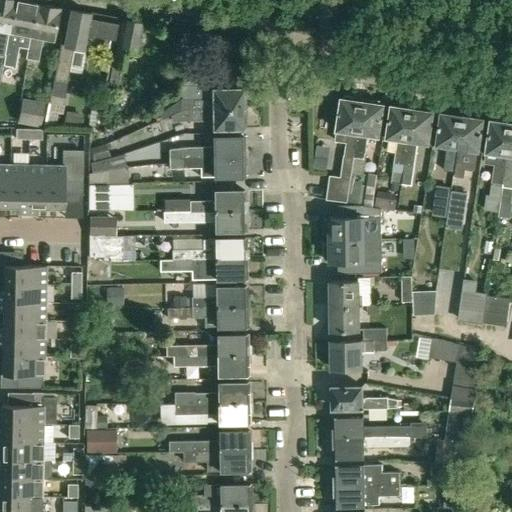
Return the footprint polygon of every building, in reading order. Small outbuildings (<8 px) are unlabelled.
[(0,0),(0,80),(2,64),(4,54),(14,0),(0,0)] [(14,0),(4,54),(2,64),(11,66),(11,67),(15,68),(18,46),(28,48),(30,35),(36,3),(18,0),(14,0)] [(59,8),(36,3),(30,35),(28,48),(26,58),(38,60),(42,38),(53,40),(59,8)] [(60,43),(50,95),(65,97),(70,71),(74,47),(83,48),(86,33),(101,36),(106,37),(100,70),(109,71),(115,38),(118,18),(89,14),(70,10),(64,43),(60,43)] [(137,52),(143,23),(122,19),(110,83),(120,85),(127,50),(137,52)] [(230,85),(230,72),(203,69),(193,76),(193,86),(230,85)] [(336,84),(314,84),(314,95),(335,95),(336,84)] [(187,108),(245,108),(245,100),(242,98),(242,87),(212,88),(213,98),(181,99),(167,104),(170,115),(184,108),(187,108)] [(354,157),(363,101),(355,100),(355,98),(347,96),(347,99),(341,98),(335,141),(346,143),(344,155),(342,167),(352,169),(354,157)] [(21,100),(17,122),(39,127),(44,104),(21,100)] [(371,103),(363,101),(354,157),(365,159),(369,135),(379,137),(384,104),(379,104),(379,101),(371,100),(371,103)] [(392,105),(387,138),(398,139),(394,163),(405,165),(414,109),(406,108),(406,105),(397,104),(396,106),(392,105)] [(245,108),(187,108),(184,108),(170,115),(172,119),(213,119),(213,129),(243,128),(243,118),(245,116),(245,108)] [(405,165),(415,166),(418,142),(429,144),(434,112),(429,111),(429,109),(421,108),(420,110),(414,109),(405,165)] [(444,170),(454,172),(462,116),(455,115),(456,113),(447,112),(447,114),(441,113),(436,145),(448,146),(444,170)] [(470,117),(462,116),(454,172),(453,176),(464,177),(465,169),(475,171),(478,151),(483,119),(479,118),(479,116),(470,115),(470,117)] [(491,182),(503,184),(511,125),(511,123),(504,122),(505,120),(496,119),(496,121),(491,120),(486,152),(487,152),(485,163),(494,164),(491,182)] [(511,201),(511,197),(511,125),(503,184),(503,185),(502,196),(501,200),(511,201)] [(16,129),(15,135),(15,139),(28,139),(29,129),(16,129)] [(41,139),(42,129),(29,129),(28,139),(41,139)] [(169,149),(169,157),(246,156),(246,148),(243,147),(243,136),(213,136),(213,146),(188,147),(169,149)] [(106,142),(90,147),(94,161),(110,157),(106,142)] [(46,165),(45,207),(48,207),(64,207),(64,192),(82,192),(83,151),(64,151),(63,165),(49,165),(46,165)] [(169,157),(169,163),(169,168),(189,167),(200,167),(200,176),(214,176),(244,176),(244,166),(246,164),(246,156),(169,157)] [(0,206),(9,206),(10,164),(0,164),(0,206)] [(10,164),(9,206),(12,206),(18,207),(17,215),(27,215),(27,212),(28,165),(13,164),(10,164)] [(27,212),(27,215),(28,215),(37,216),(37,207),(45,207),(46,165),(29,165),(28,165),(27,212)] [(348,198),(347,202),(348,202),(363,205),(372,207),(377,174),(369,172),(367,185),(363,184),(363,182),(355,181),(357,173),(352,172),(351,178),(348,198)] [(351,178),(340,176),(330,175),(326,199),(347,202),(348,198),(351,178)] [(87,184),(87,206),(87,211),(133,210),(132,182),(128,182),(88,184),(87,184)] [(490,194),(502,196),(503,185),(491,183),(490,194)] [(438,189),(436,202),(449,203),(451,190),(441,189),(438,189)] [(244,200),(244,190),(214,190),(214,201),(189,201),(189,211),(247,210),(247,202),(244,200)] [(324,220),(324,234),(330,234),(330,239),(381,239),(380,208),(375,207),(372,207),(363,205),(355,205),(355,217),(337,217),(330,217),(330,219),(324,220)] [(163,211),(163,221),(215,220),(215,230),(245,229),(245,220),(248,218),(247,210),(189,211),(163,211)] [(109,236),(109,218),(89,218),(89,236),(109,236)] [(110,236),(109,236),(89,236),(89,257),(109,257),(110,236)] [(172,259),(193,259),(248,258),(248,250),(245,248),(245,238),(204,238),(204,248),(172,248),(172,259)] [(381,261),(381,239),(330,239),(330,245),(324,245),(325,260),(330,259),(330,262),(338,262),(356,261),(356,273),(381,273),(381,261)] [(193,259),(172,259),(163,260),(163,270),(191,269),(191,279),(246,278),(246,268),(248,267),(248,258),(193,259)] [(45,265),(3,265),(3,285),(45,285),(45,265)] [(71,272),(71,285),(81,285),(81,272),(71,272)] [(412,277),(402,277),(403,302),(412,302),(412,277)] [(461,293),(461,297),(458,317),(458,318),(483,322),(486,302),(487,294),(475,292),(477,281),(464,279),(461,293)] [(331,281),(331,306),(358,306),(358,281),(331,281)] [(45,285),(3,285),(3,293),(0,293),(0,302),(45,303),(45,285)] [(81,298),(81,285),(71,285),(70,298),(81,298)] [(216,296),(192,297),(192,307),(249,305),(249,298),(246,296),(246,286),(216,287),(216,296)] [(123,287),(106,287),(106,306),(123,306),(123,287)] [(436,290),(413,291),(413,314),(434,314),(436,290)] [(486,302),(483,322),(506,325),(510,298),(487,294),(486,302)] [(186,297),(173,297),(173,307),(179,307),(186,307),(186,297)] [(2,321),(44,321),(45,303),(0,302),(0,312),(3,312),(2,321)] [(167,317),(205,316),(205,327),(247,326),(247,316),(250,313),(249,305),(192,307),(186,307),(179,307),(173,307),(167,307),(167,317)] [(358,306),(331,306),(331,330),(358,330),(358,306)] [(380,306),(367,306),(367,315),(381,315),(380,306)] [(75,308),(75,321),(85,321),(85,308),(75,308)] [(44,321),(2,321),(2,329),(0,329),(0,338),(44,339),(44,321)] [(74,334),(80,334),(85,334),(85,321),(75,321),(74,334)] [(363,328),(363,340),(387,340),(387,328),(363,328)] [(124,333),(92,332),(91,355),(124,355),(124,333)] [(167,345),(167,355),(173,355),(250,354),(250,344),(248,343),(247,333),(217,333),(217,344),(167,345)] [(2,357),(44,357),(44,339),(0,338),(0,348),(2,348),(2,357)] [(331,339),(332,368),(362,368),(362,352),(374,352),(375,351),(387,351),(387,346),(387,340),(363,340),(331,339)] [(70,357),(80,357),(80,344),(70,344),(70,357)] [(483,350),(460,345),(457,361),(480,365),(483,350)] [(173,355),(173,365),(218,365),(218,374),(248,374),(248,364),(250,362),(250,354),(173,355)] [(43,375),(44,357),(2,357),(1,374),(17,374),(17,387),(42,388),(42,375),(43,375)] [(118,358),(86,358),(86,379),(118,380),(118,358)] [(480,365),(457,361),(457,362),(456,372),(479,375),(480,365)] [(454,384),(477,387),(479,375),(456,372),(454,384)] [(174,403),(251,402),(251,394),(248,393),(248,382),(218,382),(218,392),(193,393),(174,393),(174,403)] [(454,384),(452,396),(475,399),(477,387),(454,384)] [(332,396),(332,409),(397,408),(397,399),(387,398),(362,398),(362,387),(332,386),(332,388),(330,390),(330,396),(332,396)] [(1,404),(1,424),(43,425),(43,422),(56,422),(56,393),(42,393),(42,392),(32,392),(32,405),(7,405),(1,404)] [(473,410),(475,399),(452,396),(450,411),(473,410)] [(251,410),(251,402),(174,403),(174,423),(205,422),(205,413),(219,413),(219,423),(249,422),(249,412),(251,410)] [(84,427),(97,427),(97,405),(84,405),(84,427)] [(473,410),(450,411),(445,438),(469,440),(473,410)] [(330,429),(330,436),(388,436),(410,437),(427,438),(427,421),(411,421),(411,426),(363,427),(363,416),(332,417),(333,428),(330,429)] [(43,425),(1,424),(0,433),(0,432),(0,442),(42,443),(43,425)] [(78,438),(78,425),(68,424),(68,438),(78,438)] [(116,430),(86,429),(86,452),(116,452),(116,430)] [(219,440),(194,440),(168,441),(168,451),(183,451),(194,451),(252,450),(252,442),(249,439),(249,430),(219,430),(219,440)] [(410,437),(388,436),(330,436),(331,445),(333,446),(333,457),(364,457),(364,447),(410,446),(410,437)] [(466,441),(445,439),(444,463),(465,464),(466,441)] [(0,460),(42,461),(42,443),(0,442),(0,451),(0,452),(0,455),(0,460)] [(82,461),(82,448),(72,448),(72,453),(63,453),(63,461),(72,461),(82,461)] [(252,450),(194,451),(183,451),(183,461),(205,461),(206,471),(220,470),(250,470),(250,459),(252,457),(252,450)] [(85,454),(85,474),(115,475),(115,455),(85,454)] [(51,461),(42,461),(0,460),(0,478),(42,479),(42,478),(51,478),(51,461)] [(72,474),(82,474),(82,461),(72,461),(72,474)] [(462,464),(444,464),(444,481),(466,481),(462,464)] [(332,477),(332,485),(400,484),(399,472),(382,472),(382,465),(333,466),(334,475),(332,477)] [(100,477),(84,476),(83,505),(93,505),(93,490),(100,490),(100,477)] [(0,496),(41,497),(42,479),(0,478),(0,496)] [(77,497),(77,484),(67,484),(67,497),(77,497)] [(173,505),(176,505),(182,505),(253,504),(252,495),(250,494),(250,484),(203,485),(203,495),(173,496),(173,505)] [(400,484),(332,485),(332,493),(334,494),(334,506),(377,505),(377,495),(400,494),(400,484)] [(444,507),(460,507),(472,507),(466,485),(444,485),(444,507)] [(41,511),(41,497),(0,496),(0,511),(41,511)] [(76,511),(77,500),(63,500),(62,511),(76,511)]
